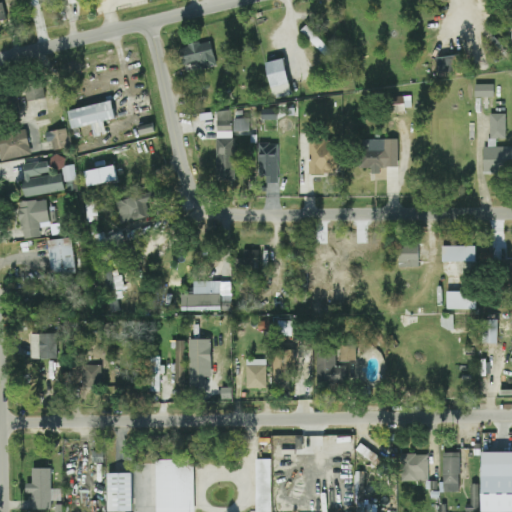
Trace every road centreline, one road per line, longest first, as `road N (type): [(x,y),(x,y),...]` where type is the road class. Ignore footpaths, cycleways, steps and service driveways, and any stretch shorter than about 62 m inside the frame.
road 1 (residential): [(1,422),(511,414)]
road 2 (residential): [(149,21),(185,177),(211,209),(511,212)]
road 3 (residential): [(0,57),(233,0)]
road 4 (residential): [(1,511),(0,386)]
